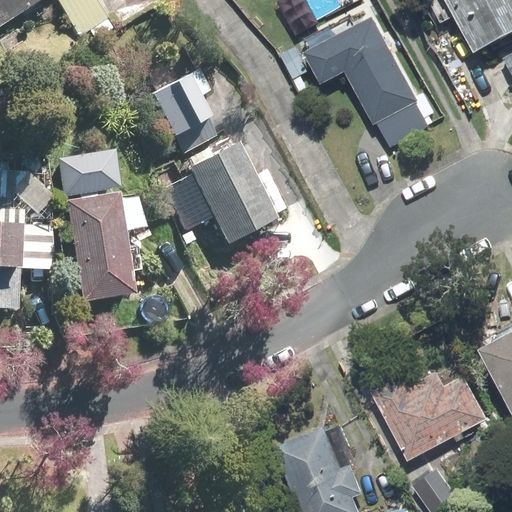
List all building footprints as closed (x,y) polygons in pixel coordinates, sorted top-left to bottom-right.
[(0,0),(0,25),(40,0),(0,0)] [(338,0),(299,0),(291,5),(306,29),(343,7),(338,0)] [(511,0),(454,0),(481,53),(511,37),(511,0)] [(428,93),(419,97),(379,18),(312,52),(329,86),(354,74),(392,150),(435,129),(429,117),(438,112),(428,93)] [(199,99),(208,94),(194,69),(150,94),(174,137),(209,117),(199,99)] [(212,156),(208,148),(186,159),(228,245),(278,221),(240,142),(212,156)] [(114,150),(58,157),(62,193),(118,186),(114,150)] [(0,169),(0,306),(8,307),(7,319),(19,319),(21,272),(50,273),(52,213),(43,212),(44,186),(31,186),(32,171),(3,170),(0,169)] [(141,197),(122,199),(121,193),(68,199),(79,302),(132,296),(125,232),(144,230),(141,197)] [(511,341),(490,353),(511,396),(511,341)] [(456,351),(376,395),(415,465),(494,421),(456,351)] [(327,426),(283,446),(312,511),(360,511),(356,501),(369,495),(358,469),(348,473),(327,426)] [(434,467),(414,479),(432,511),(453,511),(458,509),(434,467)]
